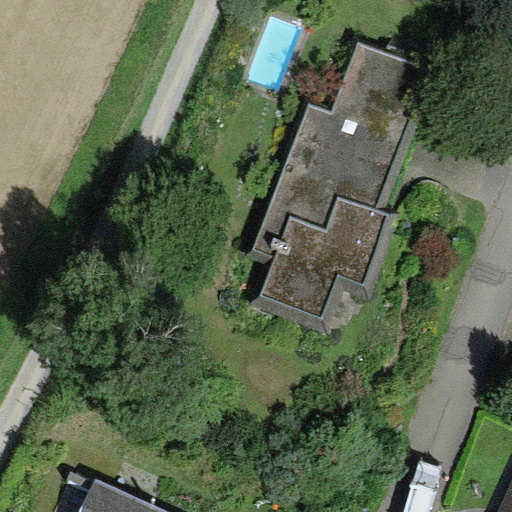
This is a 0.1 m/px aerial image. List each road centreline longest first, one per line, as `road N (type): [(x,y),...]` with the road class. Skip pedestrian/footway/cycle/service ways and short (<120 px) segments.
road 1 (track): [(0,425),(195,0)]
road 2 (residential): [(407,511),(511,232)]
